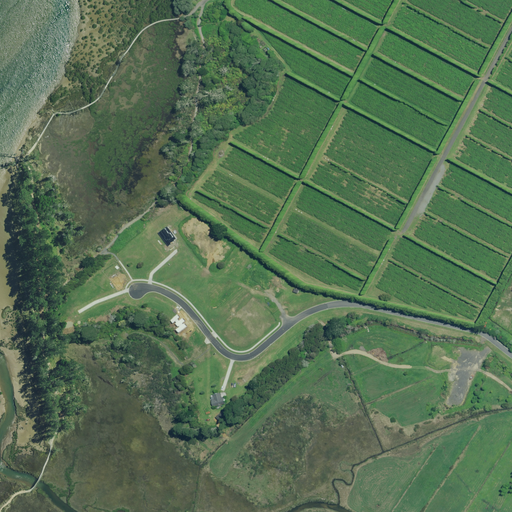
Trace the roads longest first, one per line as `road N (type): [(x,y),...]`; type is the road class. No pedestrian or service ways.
road 1 (residential): [(403,230),(511,28)]
road 2 (track): [(307,317),(384,306),(484,333),(511,352)]
